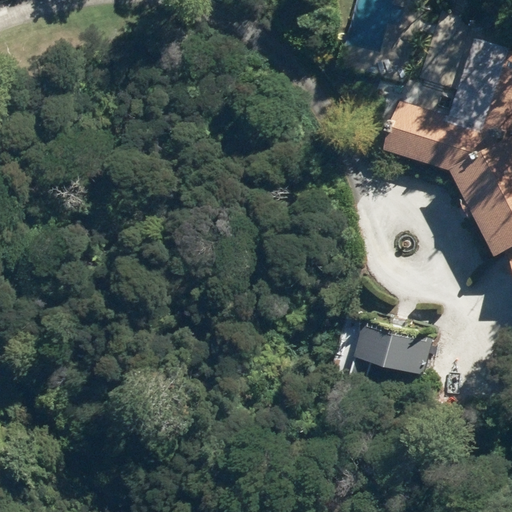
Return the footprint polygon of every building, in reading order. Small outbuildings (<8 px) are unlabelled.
[(407,73),(424,0),(393,0),(378,66),(407,73)] [(442,0),(447,13),(469,4),(467,0),(442,0)] [(511,50),(505,48),(499,66),(459,85),(450,116),(399,100),(384,149),(450,170),(464,198),(460,200),(470,219),(474,217),(493,256),(504,250),(511,265),(511,50)] [(426,373),(436,335),(366,317),(352,373),(369,378),(374,360),(426,373)] [(440,434),(446,405),(404,396),(398,425),(440,434)]
